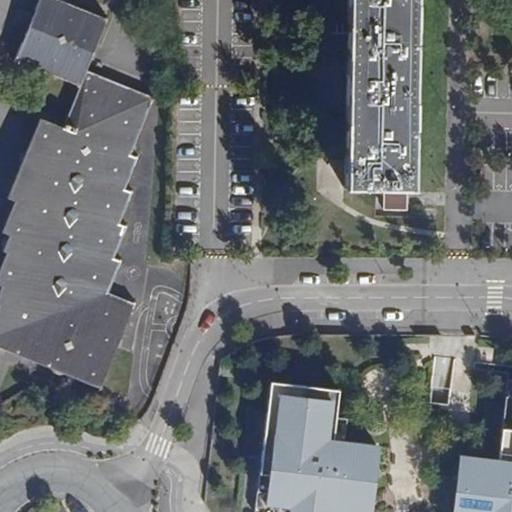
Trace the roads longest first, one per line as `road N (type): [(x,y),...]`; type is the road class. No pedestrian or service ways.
road 1 (residential): [(511,296),(281,302),(243,310),(210,333),(158,458),(118,504)]
road 2 (tertiary): [(118,504),(86,476),(65,470),(22,477),(0,494)]
